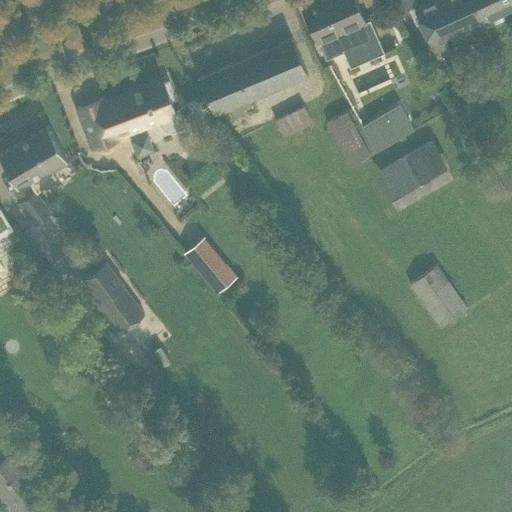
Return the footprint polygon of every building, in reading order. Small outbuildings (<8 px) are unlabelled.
[(325,59),(371,37),(354,0),(321,0),(302,8),(325,59)] [(387,0),(394,14),(418,3),(416,0),(387,0)] [(445,38),(482,21),(472,0),(433,0),(415,9),(437,58),(451,51),(445,38)] [(511,0),(472,0),(482,21),(511,7),(511,0)] [(213,113),(307,74),(291,37),(198,76),(213,113)] [(352,54),(329,66),(376,151),(399,138),(398,137),(412,129),(386,82),(372,90),(352,54)] [(168,81),(163,82),(162,79),(103,101),(102,97),(77,107),(93,149),(117,139),(116,137),(159,121),(160,124),(162,127),(165,129),(169,130),(172,130),(175,130),(185,126),(178,108),(173,110),(170,102),(175,100),(168,81)] [(283,136),(311,122),(303,106),(275,120),(283,136)] [(349,164),(369,154),(346,110),(326,121),(349,164)] [(52,172),(69,163),(46,125),(0,152),(0,158),(24,198),(18,202),(34,225),(52,212),(37,192),(56,179),(52,172)] [(433,135),(376,167),(397,204),(453,173),(433,135)] [(0,227),(9,222),(0,206),(0,227)] [(216,292),(236,275),(204,235),(183,252),(216,292)] [(116,336),(146,313),(106,261),(76,284),(116,336)] [(440,327),(467,307),(436,263),(409,283),(440,327)] [(56,511),(8,453),(0,460),(0,496),(13,511),(56,511)]
